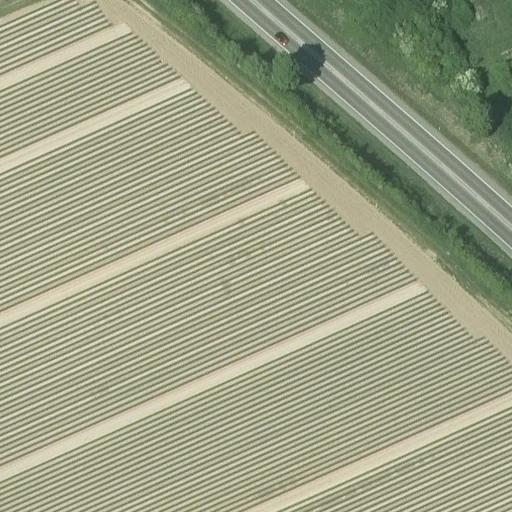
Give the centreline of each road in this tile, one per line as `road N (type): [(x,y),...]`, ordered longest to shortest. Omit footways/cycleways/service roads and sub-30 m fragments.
road 1 (track): [(511,313),(140,0)]
road 2 (primary): [(511,226),(255,0)]
